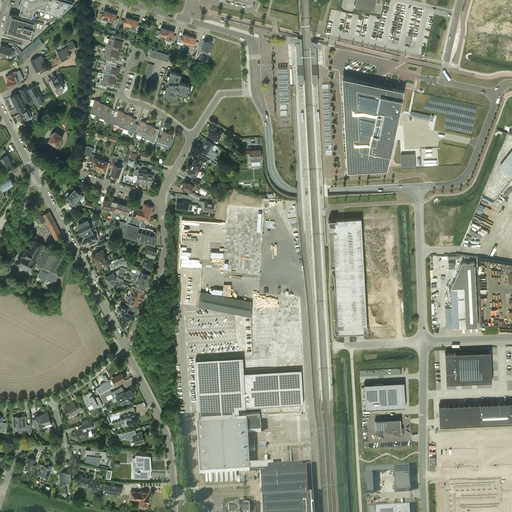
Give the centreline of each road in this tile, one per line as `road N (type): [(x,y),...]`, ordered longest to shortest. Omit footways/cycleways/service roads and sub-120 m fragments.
road 1 (secondary): [(265,113),(273,177),(285,189),(418,186)]
road 2 (residential): [(122,346),(32,168)]
road 3 (unclassified): [(173,511),(164,427),(122,346)]
road 4 (unclassified): [(423,341),(424,511)]
road 5 (unclassified): [(423,341),(418,186)]
road 6 (residential): [(122,346),(163,260),(161,203)]
road 7 (secondary): [(497,93),(466,175),(454,184),(418,186)]
road 8 (residential): [(32,168),(48,165),(161,203)]
